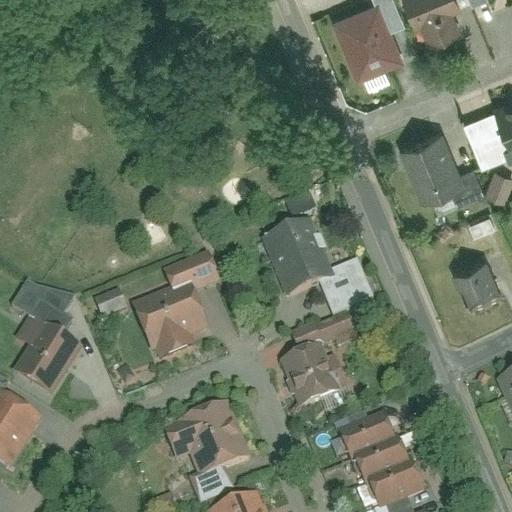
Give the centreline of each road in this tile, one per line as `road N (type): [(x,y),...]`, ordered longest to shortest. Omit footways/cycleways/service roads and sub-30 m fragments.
road 1 (residential): [(305,511),(244,362),(76,425),(23,511)]
road 2 (residential): [(336,139),(444,372)]
road 3 (residential): [(336,139),(499,71),(511,53)]
road 4 (residential): [(444,372),(500,511)]
road 5 (residential): [(285,0),(336,139)]
